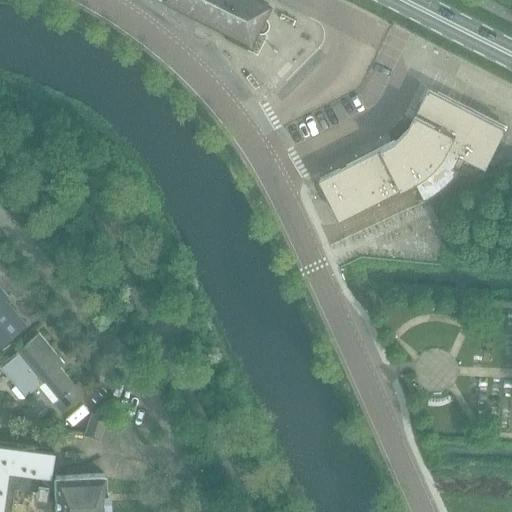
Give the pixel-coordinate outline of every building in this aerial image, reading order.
[(253,0),(158,0),(247,45),(266,6),(253,0)] [(390,140),(318,178),(337,219),(417,177),(427,194),(459,169),(470,158),(485,164),(505,131),(425,89),(407,124),(402,124),(389,132),(390,140)] [(0,344),(25,323),(4,297),(7,294),(0,285),(0,344)] [(78,381),(74,385),(55,361),(59,358),(39,333),(0,365),(16,384),(11,388),(18,397),(22,397),(39,384),(61,411),(86,391),(78,381)] [(83,434),(100,439),(107,416),(90,410),(83,434)] [(54,474),(54,475),(49,474),(52,448),(0,441),(0,511),(9,511),(13,484),(36,487),(34,503),(56,505),(55,511),(105,511),(105,501),(107,501),(106,491),(104,491),(104,472),(80,473),(81,473),(54,474)]
